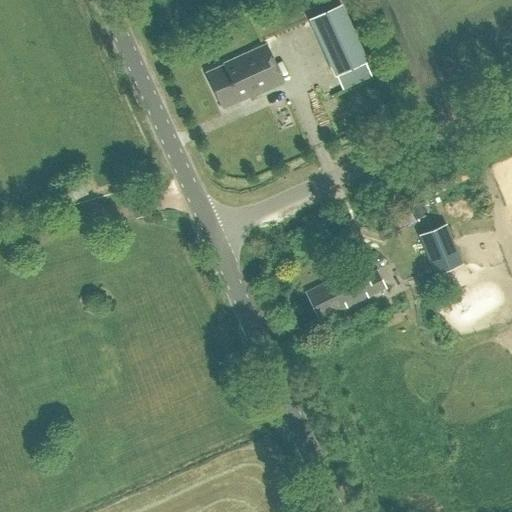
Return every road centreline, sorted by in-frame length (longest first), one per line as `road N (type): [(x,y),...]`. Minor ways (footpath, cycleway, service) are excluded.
road 1 (unclassified): [(210,235),(511,98)]
road 2 (tertiary): [(336,511),(210,235)]
road 3 (tertiary): [(210,235),(104,0)]
